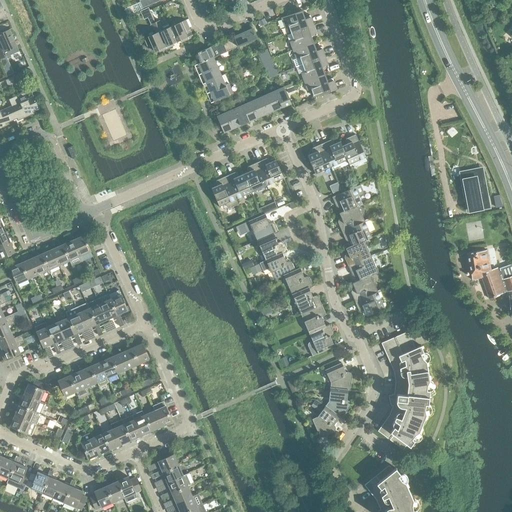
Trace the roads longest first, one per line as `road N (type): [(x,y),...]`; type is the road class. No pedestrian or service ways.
road 1 (residential): [(345,499),(333,464),(375,386),(335,304),(324,251)]
road 2 (secondary): [(511,191),(424,0)]
road 3 (residential): [(94,208),(282,129)]
road 4 (residential): [(282,129),(354,93),(326,0)]
road 5 (residential): [(132,451),(187,425),(146,323)]
road 6 (residential): [(11,378),(146,323)]
road 7 (residential): [(132,451),(88,468),(0,430)]
road 8 (tertiary): [(76,216),(41,139),(0,151)]
road 9 (residential): [(146,323),(94,208)]
